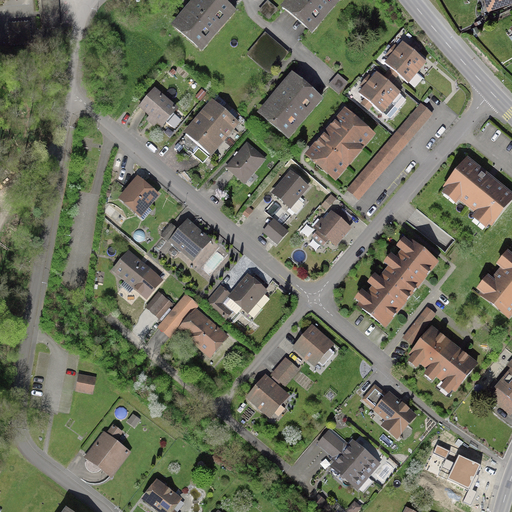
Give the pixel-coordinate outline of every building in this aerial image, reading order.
[(57,28),(55,0),(42,0),(44,29),(57,28)] [(187,15),(185,13),(173,27),(198,48),(203,43),(204,44),(216,31),(214,29),(220,22),(222,24),(227,18),(225,16),(230,11),(218,0),(196,0),(189,9),(190,10),(187,15)] [(290,0),(283,9),(308,30),(313,25),(314,26),(326,13),(324,11),(330,4),(332,5),(336,0),(290,0)] [(259,12),(267,19),(275,10),(266,2),(259,12)] [(27,24),(8,26),(10,44),(28,43),(27,24)] [(287,53),(265,35),(251,51),(273,70),(287,53)] [(393,48),(390,51),(415,73),(424,63),(402,44),(397,51),(393,48)] [(390,59),(385,65),(406,84),(415,73),(390,51),(387,55),(390,59)] [(367,78),(364,82),(397,110),(404,103),(403,99),(398,94),(398,93),(377,75),(371,81),(367,78)] [(337,93),(346,84),(337,76),(329,86),(337,93)] [(312,104),(317,98),(292,77),(275,96),(277,98),(273,102),(271,101),(259,115),(284,136),(289,131),(291,132),(302,119),(301,117),(307,110),(309,111),(314,105),(312,104)] [(364,89),(359,95),(381,114),(381,113),(387,118),(391,118),(397,110),(364,82),(361,85),(364,89)] [(174,110),(153,92),(140,107),(151,117),(149,120),(152,123),(153,123),(156,120),(161,125),(164,122),(171,128),(178,119),(171,113),(174,110)] [(234,124),(211,105),(178,144),(201,163),(234,124)] [(420,106),(396,133),(405,141),(409,136),(411,138),(431,115),(420,106)] [(306,156),(334,180),(372,136),(344,112),(329,130),(332,132),(328,136),(325,134),(306,156)] [(362,195),(405,146),(394,136),(347,190),(356,199),(360,194),(362,195)] [(246,145),(226,168),(241,181),(250,171),(252,173),(263,160),(246,145)] [(481,174),(466,162),(445,188),(490,224),(511,198),(497,186),(489,195),(473,183),(477,179),(481,182),(484,178),(480,175),(481,174)] [(296,199),(306,188),(290,174),(273,194),(288,208),(288,209),(294,215),(302,206),(301,204),(296,199)] [(155,196),(137,180),(120,199),(136,213),(143,205),(146,208),(155,196)] [(330,196),(321,206),(325,210),(334,200),(330,196)] [(348,229),(331,214),(317,230),(317,231),(311,238),(321,247),(327,240),(334,245),(348,229)] [(169,241),(190,259),(207,240),(188,224),(180,233),(178,231),(169,241)] [(170,225),(160,237),(166,242),(176,230),(170,225)] [(268,227),(263,232),(276,244),(286,233),(283,230),(278,236),(268,227)] [(410,242),(358,307),(384,328),(400,308),(398,306),(402,301),(404,303),(416,288),(414,287),(418,282),(420,283),(436,263),(410,242)] [(130,292),(134,288),(148,272),(128,255),(114,271),(125,281),(121,285),(121,288),(127,293),(130,292)] [(511,257),(481,296),(507,317),(511,311),(511,257)] [(221,289),(207,305),(224,320),(237,305),(244,311),(251,302),(253,304),(263,292),(247,278),(231,297),(221,289)] [(174,309),(186,318),(195,307),(184,297),(174,309)] [(170,305),(165,300),(152,314),(158,319),(170,305)] [(434,315),(426,309),(402,339),(410,345),(434,315)] [(179,330),(209,356),(225,338),(194,312),(179,330)] [(430,329),(409,355),(454,392),(475,365),(455,349),(454,351),(449,347),(450,345),(430,329)] [(329,345),(311,330),(296,348),(313,363),(315,361),(322,367),(333,353),(326,348),(329,345)] [(296,370),(285,361),(272,376),(283,386),(296,370)] [(492,399),(493,400),(510,414),(511,412),(511,371),(510,370),(495,388),(497,393),(492,399)] [(93,379),(79,376),(76,391),(91,394),(93,379)] [(265,380),(249,398),(269,415),(284,397),(265,380)] [(389,394),(387,397),(375,387),(364,400),(376,409),(375,411),(387,421),(383,425),(398,438),(401,434),(415,417),(389,394)] [(86,458),(110,476),(127,453),(113,442),(120,433),(112,427),(105,436),(103,435),(86,458)] [(348,444),(329,430),(317,444),(335,459),(337,460),(342,454),(349,445),(348,444)] [(349,445),(342,454),(369,477),(381,464),(352,439),(348,444),(349,445)] [(433,451),(424,470),(437,476),(446,457),(433,451)] [(369,477),(342,454),(337,460),(335,459),(329,465),(358,490),(369,477)] [(444,479),(466,490),(474,471),(454,462),(450,470),(449,469),(444,479)] [(155,483),(143,499),(159,511),(172,511),(171,510),(178,500),(155,483)] [(319,505),(323,501),(317,496),(314,500),(319,505)]
